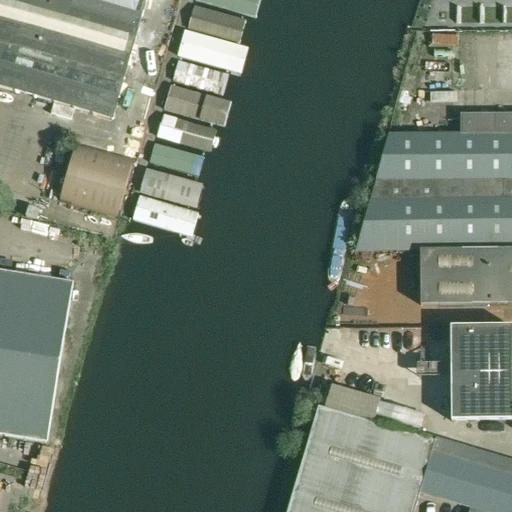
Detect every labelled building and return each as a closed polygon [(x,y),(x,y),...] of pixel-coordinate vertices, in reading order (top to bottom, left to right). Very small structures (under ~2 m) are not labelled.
[(0,0),(0,88),(113,121),(147,0),(0,0)] [(432,77),(431,98),(450,99),(451,78),(432,77)] [(389,136),(389,137),(375,185),(511,182),(511,114),(461,115),(461,135),(389,136)] [(58,203),(117,220),(134,161),(137,150),(127,147),(124,158),(77,143),(58,203)] [(511,182),(375,185),(356,252),(421,251),(511,249),(511,182)] [(421,306),(511,304),(511,249),(421,251),(421,306)] [(0,435),(46,443),(46,442),(72,285),(12,273),(0,271),(0,435)] [(511,339),(511,328),(451,328),(451,360),(452,422),(511,421),(511,339)] [(511,511),(511,460),(436,439),(435,442),(319,408),(288,511),(414,511),(420,494),(471,509),(469,511),(511,511)]
